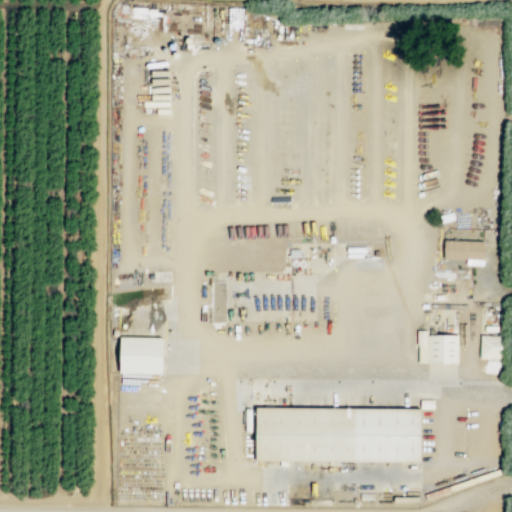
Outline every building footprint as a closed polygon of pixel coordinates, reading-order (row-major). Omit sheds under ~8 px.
[(485,241),(445,240),(445,259),(467,259),(467,265),(485,265),(485,241)] [(458,362),(458,333),(427,334),(427,330),(418,330),(418,362),(458,362)] [(480,358),(505,358),(506,335),(480,335),(480,358)] [(119,375),(163,376),(164,338),(119,337),(119,375)] [(422,408),(256,406),(256,459),(421,461),(422,408)]
